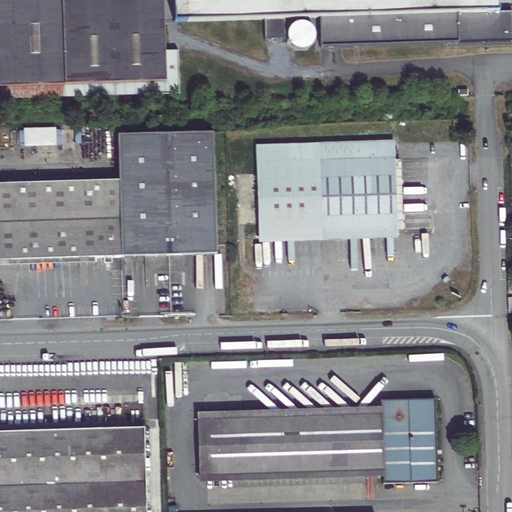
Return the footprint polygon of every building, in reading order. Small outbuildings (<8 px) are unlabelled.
[(177,44),(164,44),(162,0),(0,0),(0,87),(179,82),(177,44)] [(175,0),(176,23),(265,20),(266,39),(286,38),(286,20),(319,19),(320,48),(511,42),(511,11),(499,12),(499,0),(175,0)] [(179,82),(0,87),(0,99),(179,94),(179,82)] [(59,127),(22,128),(23,146),(59,145),(59,127)] [(125,257),(216,254),(213,132),(117,134),(119,180),(93,181),(18,183),(0,183),(0,260),(70,259),(96,258),(125,257)] [(394,142),(256,146),(259,236),(396,231),(394,160),(394,142)] [(401,160),(394,160),(396,231),(403,231),(401,160)] [(259,243),(397,239),(396,231),(259,236),(259,243)] [(376,417),(194,424),(196,479),(377,472),(378,484),(431,484),(428,403),(376,404),(376,417)] [(0,511),(145,511),(142,428),(0,433),(0,511)]
